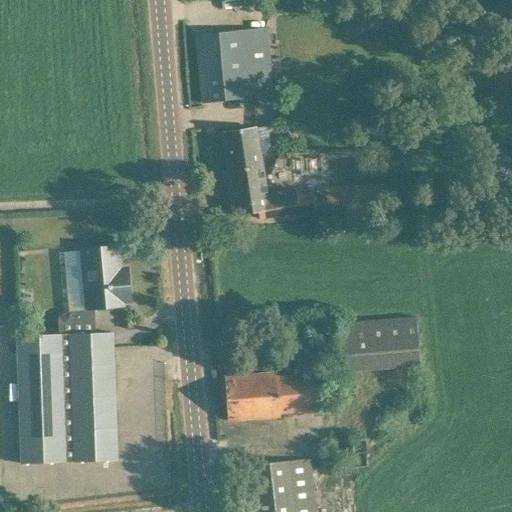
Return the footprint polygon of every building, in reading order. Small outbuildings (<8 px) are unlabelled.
[(309,0),(270,0),(270,14),(310,13),(309,0)] [(504,0),(480,0),(480,8),(504,8),(504,0)] [(204,103),(223,101),(244,99),(244,95),(258,94),(258,97),(274,96),(268,28),(242,31),(196,35),(204,103)] [(226,173),(228,187),(266,181),(262,154),(269,153),(266,127),(252,128),(224,132),(230,172),(226,173)] [(260,219),(300,214),(300,218),(376,210),(375,201),(379,201),(378,183),(331,185),(331,183),(326,183),(328,200),(324,200),(315,201),(314,193),(299,194),(298,188),(268,192),(266,181),(228,187),(232,215),(259,211),(260,218),(260,219)] [(69,333),(17,335),(22,463),(98,460),(118,460),(117,428),(113,332),(95,333),(94,308),(123,306),(123,303),(131,302),(129,282),(121,282),(118,246),(82,249),(86,310),(68,312),(69,333)] [(20,308),(20,320),(29,320),(30,307),(20,308)] [(340,372),(421,366),(417,316),(337,323),(340,372)] [(228,420),(248,419),(279,417),(279,412),(322,409),(320,375),(276,379),(276,373),(224,377),(228,420)] [(416,433),(416,422),(382,422),(381,433),(416,433)] [(353,439),(333,440),(334,459),(354,459),(353,439)] [(246,511),(314,511),(309,458),(278,461),(241,466),(246,511)]
